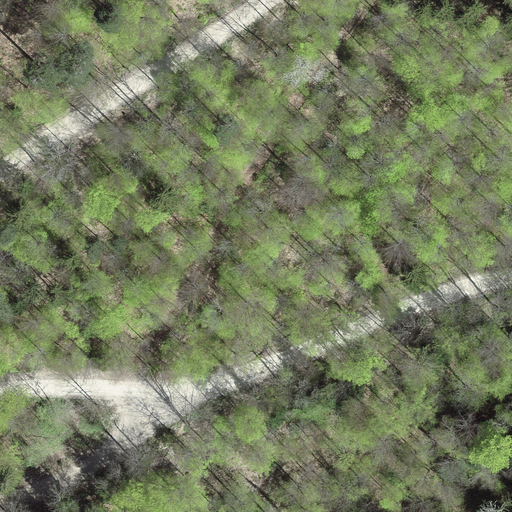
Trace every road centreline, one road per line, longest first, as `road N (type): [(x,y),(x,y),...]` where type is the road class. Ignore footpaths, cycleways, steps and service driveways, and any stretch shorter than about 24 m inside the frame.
road 1 (unclassified): [(511,276),(212,383),(0,389)]
road 2 (unclassified): [(0,171),(265,0)]
road 3 (track): [(0,497),(80,470),(118,445),(131,423),(131,389)]
